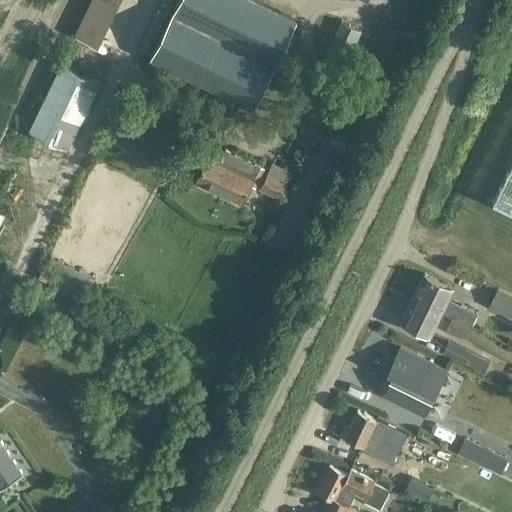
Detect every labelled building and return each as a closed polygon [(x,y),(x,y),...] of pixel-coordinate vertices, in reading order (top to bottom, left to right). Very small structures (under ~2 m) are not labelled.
[(96,45),(118,0),(92,0),(76,35),(96,45)] [(253,106),(295,19),(256,0),(177,0),(150,56),(253,106)] [(342,20),(323,59),(343,69),(362,30),(342,20)] [(67,150),(100,82),(61,64),(29,131),(67,150)] [(322,82),(311,104),(331,114),(341,91),(322,82)] [(209,157),(198,180),(242,201),(251,184),(255,186),(264,167),(226,149),(220,162),(209,157)] [(511,162),(493,201),(511,210),(511,162)] [(290,173),(272,165),(260,189),(278,198),(290,173)] [(58,262),(52,273),(87,292),(93,281),(58,262)] [(425,273),(413,297),(442,311),(471,325),(477,312),(461,304),(460,306),(447,300),(453,287),(425,273)] [(488,307),(511,318),(511,293),(498,287),(488,307)] [(442,311),(413,297),(401,321),(430,335),(442,311)] [(448,339),(443,350),(484,372),(490,360),(448,339)] [(434,415),(455,372),(409,349),(397,373),(401,376),(392,394),(434,415)] [(112,364),(106,376),(126,386),(132,374),(112,364)] [(358,410),(344,438),(370,450),(378,433),(371,430),(376,419),(358,410)] [(406,433),(387,423),(379,439),(398,448),(406,433)] [(466,436),(459,451),(501,472),(508,457),(466,436)] [(0,488),(24,473),(1,440),(0,440),(0,488)] [(324,511),(325,511),(356,511),(358,509),(350,504),(355,493),(366,499),(365,500),(380,508),(389,489),(375,481),(350,468),(347,474),(329,465),(316,491),(331,498),(324,511)] [(18,477),(22,489),(39,483),(35,471),(18,477)]
